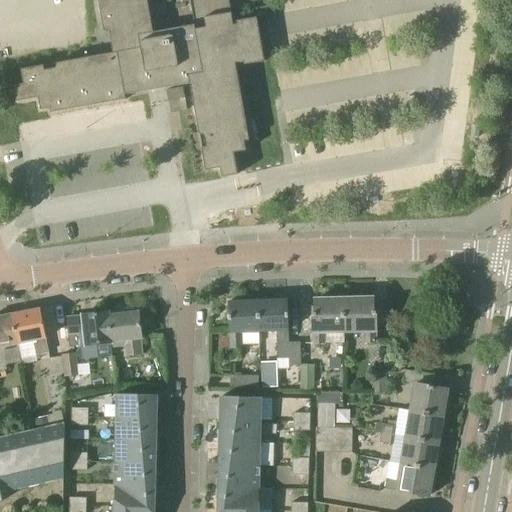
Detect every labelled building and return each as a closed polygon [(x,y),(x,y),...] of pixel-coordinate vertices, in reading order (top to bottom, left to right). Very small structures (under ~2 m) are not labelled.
[(191,84),(199,134),(205,136),(207,147),(202,148),(205,167),(206,171),(221,168),(222,178),(238,175),(234,153),(247,151),(245,142),(250,141),(236,64),(244,62),(245,65),(265,62),(257,18),(237,22),(237,25),(234,25),(229,0),(98,0),(104,32),(110,31),(114,53),(21,70),(24,84),(14,86),(17,102),(39,98),(41,110),(50,109),(51,113),(126,100),(126,95),(191,84)] [(325,332),(346,331),(345,299),(315,300),(315,313),(313,313),(314,332),(314,343),(325,343),(325,332)] [(345,299),(346,331),(365,331),(365,342),(376,342),(376,331),(376,311),(374,311),(374,304),(374,299),(345,299)] [(289,343),(288,300),(258,301),(259,332),(277,331),(278,369),(290,368),(289,365),(301,365),(300,342),(289,343)] [(243,348),(243,344),(260,344),(259,332),(258,301),(229,302),(230,333),(231,349),(243,348)] [(49,353),(41,309),(13,314),(19,344),(34,341),(37,355),(49,353)] [(109,315),(109,312),(83,315),(83,316),(67,318),(69,334),(70,347),(81,346),(112,343),(109,315)] [(112,343),(112,347),(126,345),(127,356),(143,355),(141,339),(142,339),(139,312),(109,315),(112,343)] [(5,347),(19,344),(13,314),(0,316),(0,378),(7,376),(6,370),(8,369),(5,357),(7,357),(5,347)] [(62,354),(65,377),(79,375),(76,353),(62,354)] [(301,390),(314,390),(315,365),(302,364),(301,390)] [(374,392),(386,392),(386,367),(374,367),(374,392)] [(411,411),(443,416),(447,389),(432,387),(434,375),(406,370),(404,382),(415,384),(411,411)] [(246,376),(233,375),(231,375),(231,388),(259,388),(259,376),(254,376),(254,372),(246,372),(246,376)] [(319,403),(342,404),(342,393),(319,392),(319,403)] [(117,417),(157,418),(157,395),(117,395),(117,417)] [(221,419),(260,420),(261,398),(221,397),(221,419)] [(351,407),(338,407),(338,421),(351,421),(351,407)] [(89,417),(89,408),(72,408),(72,417),(89,417)] [(438,442),(443,416),(411,411),(406,437),(438,442)] [(310,422),(311,414),(294,413),(294,422),(310,422)] [(35,419),(37,430),(51,427),(49,416),(35,419)] [(88,426),(89,417),(72,417),(72,425),(88,426)] [(156,441),(157,418),(117,417),(116,440),(156,441)] [(260,443),(260,420),(221,419),(220,442),(260,443)] [(310,431),(310,422),(294,422),(293,430),(310,431)] [(0,501),(3,501),(1,493),(63,479),(64,479),(65,423),(51,427),(37,430),(0,438),(0,501)] [(376,423),(374,431),(382,433),(383,424),(376,423)] [(382,434),(395,436),(396,426),(383,423),(383,424),(382,433),(382,434)] [(328,452),(329,428),(316,427),(316,452),(328,452)] [(340,453),(341,428),(329,428),(328,452),(340,453)] [(341,428),(340,453),(352,453),(353,428),(341,428)] [(393,445),(395,436),(382,434),(380,442),(393,445)] [(434,469),(438,442),(406,437),(402,464),(434,469)] [(155,463),(156,441),(116,440),(116,462),(155,463)] [(220,442),(220,465),(259,466),(260,443),(220,442)] [(88,462),(88,453),(71,453),(71,461),(88,462)] [(309,467),(309,458),(293,458),(292,466),(309,467)] [(87,470),(88,462),(71,461),(71,470),(87,470)] [(155,486),(155,463),(116,462),(115,485),(155,486)] [(429,496),(434,469),(402,464),(399,481),(387,479),(385,488),(397,491),(429,496)] [(259,488),(259,466),(220,465),(219,487),(259,488)] [(309,476),(309,467),(292,466),(292,475),(309,476)] [(154,508),(155,486),(115,485),(115,507),(154,508)] [(258,511),(259,488),(219,487),(219,510),(258,511)] [(87,506),(87,498),(70,498),(70,506),(87,506)] [(308,511),(308,503),(292,503),(291,511),(308,511)]
